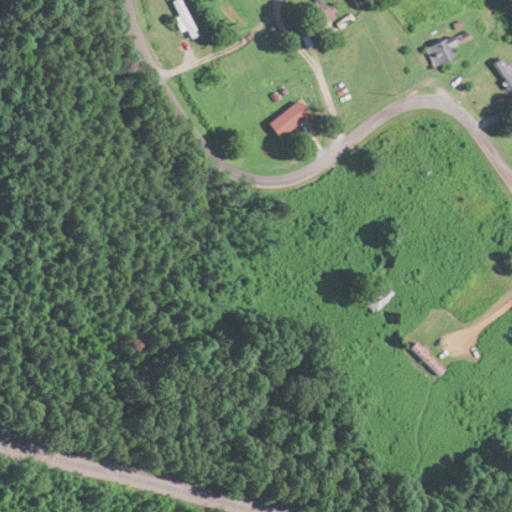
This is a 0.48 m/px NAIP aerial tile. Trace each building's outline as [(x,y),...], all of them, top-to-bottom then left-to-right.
[(176,16),(171,18),(178,32),(185,28),(190,38),(195,35),(178,0),(171,0),(169,2),(176,16)] [(330,8),(321,10),(320,3),(308,6),(312,24),(333,20),(330,8)] [(452,57),(449,51),(454,48),(448,36),(422,48),(430,67),(452,57)] [(511,95),(511,77),(498,58),(490,64),(511,95)] [(306,117),(296,102),(264,122),(274,137),(306,117)] [(511,250),(502,259),(509,267),(511,263),(511,250)] [(359,301),(372,313),(390,293),(377,281),(359,301)] [(435,375),(441,369),(414,342),(408,348),(435,375)]
